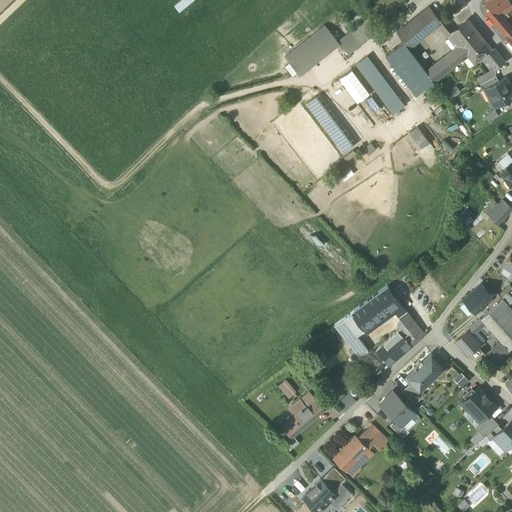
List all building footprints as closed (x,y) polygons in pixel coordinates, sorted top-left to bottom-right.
[(180,11),(193,0),(180,0),(175,5),(180,11)] [(508,0),(486,0),(485,1),(490,9),(486,12),(490,17),(499,12),(510,3),(508,0)] [(429,7),(396,33),(403,42),(407,48),(420,39),(441,22),(429,7)] [(359,12),(341,22),(346,30),(364,19),(359,12)] [(499,12),(490,17),(498,26),(505,20),(499,12)] [(367,19),(338,42),(348,54),(378,31),(367,19)] [(485,41),(467,20),(450,34),(458,44),(467,55),(468,56),(485,41)] [(511,29),(511,27),(505,20),(498,26),(505,35),(511,29)] [(324,25),(284,57),(296,71),(335,40),(324,25)] [(420,39),(407,48),(421,66),(433,56),(420,39)] [(491,49),(485,41),(468,56),(474,64),(484,56),(495,70),(505,62),(494,47),(491,49)] [(407,48),(403,42),(385,55),(416,95),(433,82),(425,72),(421,66),(407,48)] [(438,62),(425,72),(433,82),(467,55),(458,44),(443,57),(444,58),(438,62)] [(433,56),(421,66),(425,72),(438,62),(433,56)] [(387,86),(366,57),(356,65),(378,94),(387,86)] [(341,77),(357,103),(370,95),(355,69),(341,77)] [(494,83),(486,88),(491,99),(489,100),(493,108),(511,98),(511,87),(506,77),(494,83)] [(491,78),(480,84),(483,90),(486,88),(494,83),(491,78)] [(402,106),(387,86),(378,94),(393,114),(402,106)] [(350,148),(313,99),(306,104),(344,154),(350,148)] [(458,107),(453,99),(449,101),(455,109),(458,107)] [(495,111),(484,116),(487,122),(498,116),(495,111)] [(430,144),(418,128),(410,133),(422,150),(430,144)] [(364,149),(368,154),(375,149),(371,144),(364,149)] [(511,161),(500,172),(511,186),(511,161)] [(502,201),(488,216),(501,228),(506,223),(502,219),(511,210),(502,201)] [(323,242),(310,230),(307,234),(319,246),(323,242)] [(511,249),(502,263),(511,270),(511,249)] [(493,297),(481,285),(463,301),(475,313),(486,304),(493,297)] [(401,304),(387,286),(351,313),(364,331),(393,310),(393,309),(401,304)] [(511,288),(502,298),(509,305),(511,301),(511,288)] [(493,297),(486,304),(489,308),(501,298),(497,294),(493,297)] [(511,321),(511,309),(502,299),(481,318),(485,323),(496,335),(511,321)] [(393,309),(393,310),(399,318),(407,313),(401,304),(393,309)] [(364,331),(351,313),(343,319),(356,337),(357,337),(364,331)] [(407,313),(399,318),(399,331),(412,320),(407,313)] [(481,318),(467,330),(472,336),(485,323),(481,318)] [(356,337),(343,319),(334,326),(359,359),(368,352),(357,337),(356,337)] [(412,320),(399,331),(412,346),(424,336),(424,335),(412,320)] [(511,321),(496,335),(501,341),(509,350),(511,347),(511,321)] [(472,336),(467,330),(455,341),(468,355),(479,345),(472,336)] [(399,331),(376,351),(389,366),(412,346),(399,331)] [(501,341),(486,355),(494,364),(509,350),(501,341)] [(432,354),(406,379),(410,384),(420,393),(446,368),(432,354)] [(454,380),(461,388),(468,381),(461,373),(454,380)] [(293,395),(284,384),(280,387),(289,398),(293,395)] [(410,384),(402,392),(415,405),(424,397),(420,393),(410,384)] [(477,388),(462,404),(469,411),(470,411),(480,421),(495,407),(477,388)] [(414,413),(393,392),(380,404),(395,420),(401,426),(402,425),(414,413)] [(309,394),(292,408),(298,415),(314,401),(309,394)] [(314,401),(298,415),(306,425),(325,409),(323,408),(321,409),(314,401)] [(306,425),(298,415),(283,427),(292,438),(306,425)] [(489,415),(475,428),(484,437),(485,436),(498,424),(489,415)] [(511,418),(502,428),(493,437),(494,437),(505,449),(511,443),(511,418)] [(401,426),(395,420),(390,426),(402,438),(409,432),(402,425),(401,426)] [(498,424),(485,436),(490,441),(494,437),(493,437),(502,428),(498,424)] [(381,435),(371,425),(357,439),(367,449),(381,435)] [(357,439),(336,460),(346,471),(367,449),(357,439)] [(367,449),(346,471),(354,479),(375,457),(367,449)] [(346,479),(334,467),(321,480),(333,492),(342,484),(346,479)] [(333,492),(321,480),(303,499),(316,511),(320,511),(330,502),(337,496),(333,492)] [(342,484),(333,492),(337,496),(330,502),(337,509),(352,493),(342,484)]
